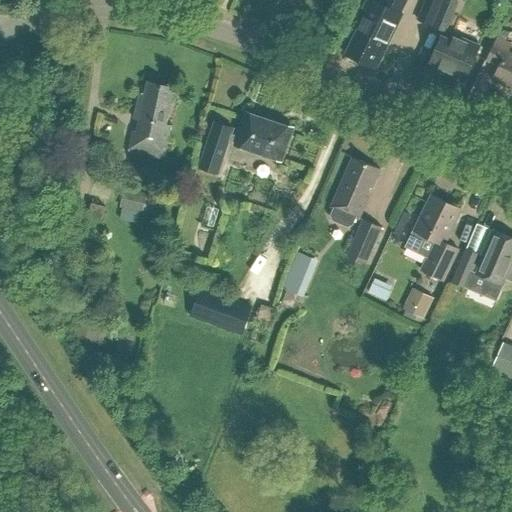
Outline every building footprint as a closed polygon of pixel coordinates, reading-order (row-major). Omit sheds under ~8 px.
[(386,43),(405,4),(407,0),(379,0),(379,1),(376,0),(370,0),(357,28),(360,29),(347,53),(377,68),(389,44),(386,43)] [(423,0),(415,20),(429,26),(440,0),(423,0)] [(453,0),(442,0),(432,27),(445,32),(457,2),(453,0)] [(427,64),(429,65),(464,81),(479,47),(480,45),(450,31),(448,37),(447,37),(441,34),(427,64)] [(511,86),(511,54),(506,52),(510,43),(497,36),(486,60),(500,67),(494,78),(511,86)] [(168,125),(176,89),(144,82),(136,119),(142,120),(140,131),(134,129),(129,152),(165,160),(172,126),(168,125)] [(95,91),(94,186),(117,186),(117,155),(127,155),(127,92),(95,91)] [(214,121),(202,156),(222,163),(230,140),(237,143),(235,147),(280,161),(291,128),(246,113),(239,136),(232,133),(234,127),(214,121)] [(355,156),(334,209),(332,208),(330,215),(332,221),(347,227),(352,224),(354,217),(360,220),(382,167),(355,156)] [(290,223),(317,234),(341,173),(314,163),(290,223)] [(130,167),(127,182),(149,187),(153,172),(130,167)] [(126,188),(122,207),(144,211),(148,193),(126,188)] [(406,247),(427,257),(422,267),(420,271),(443,282),(459,250),(445,243),(462,208),(432,194),(415,229),(406,247)] [(88,203),(85,218),(110,223),(113,208),(88,203)] [(178,227),(184,212),(171,207),(165,222),(178,227)] [(349,256),(367,264),(383,229),(365,221),(349,256)] [(503,284),(505,280),(511,282),(511,237),(494,230),(484,255),(466,248),(452,281),(465,287),(472,271),(503,284)] [(286,289),(297,293),(302,296),(318,260),(300,252),(285,288),(286,289)] [(271,300),(282,267),(257,258),(246,291),(271,300)] [(190,315),(242,333),(252,304),(200,286),(190,315)] [(419,291),(409,311),(416,314),(424,318),(424,317),(434,298),(419,291)] [(511,346),(503,342),(489,372),(511,382),(511,346)] [(278,370),(267,366),(264,376),(274,380),(278,370)] [(475,405),(493,402),(491,389),(473,392),(475,405)]
